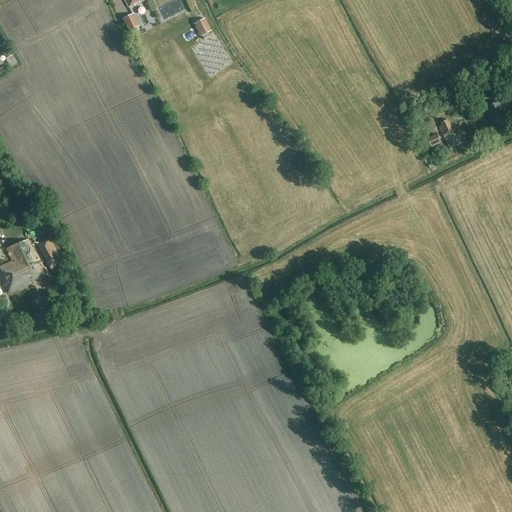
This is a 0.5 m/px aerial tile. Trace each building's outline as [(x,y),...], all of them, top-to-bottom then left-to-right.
[(123,0),(128,8),(145,0),(144,0),(123,0)] [(148,9),(156,5),(152,0),(149,0),(145,3),(148,9)] [(158,8),(162,17),(170,13),(166,5),(158,8)] [(122,20),(128,32),(135,29),(136,31),(139,29),(138,28),(139,27),(132,14),(122,20)] [(193,25),(200,37),(211,31),(204,19),(193,25)] [(0,46),(0,52),(9,68),(16,64),(4,44),(0,46)] [(500,128),(499,126),(509,121),(504,110),(505,109),(502,103),(486,110),(492,122),(491,123),(489,124),(488,126),(488,127),(487,129),(488,131),(488,132),(490,134),(491,135),(493,135),(494,135),(496,135),(498,134),(499,133),(500,131),(500,129),(500,128)] [(442,126),(440,127),(451,149),(463,143),(458,134),(455,136),(448,120),(441,124),(442,126)] [(431,148),(441,143),(437,135),(427,139),(431,148)] [(1,276),(8,294),(48,276),(28,240),(7,249),(12,262),(0,267),(3,275),(1,276)] [(38,247),(52,271),(64,265),(50,240),(38,247)]
